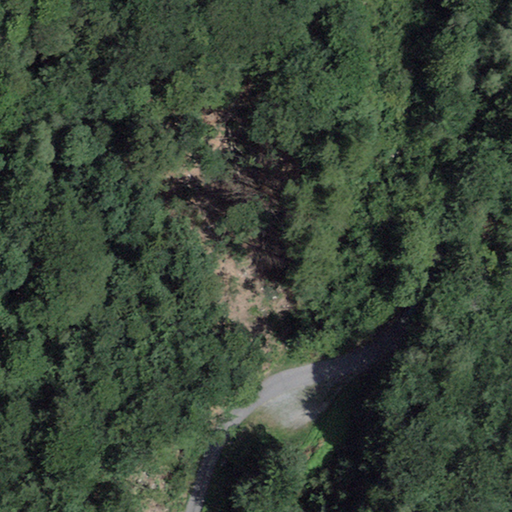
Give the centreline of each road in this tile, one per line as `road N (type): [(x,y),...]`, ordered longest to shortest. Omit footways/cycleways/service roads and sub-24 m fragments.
road 1 (residential): [(344,366),(409,338),(444,268),(479,0)]
road 2 (unclassified): [(344,366),(281,385),(223,427),(193,511)]
